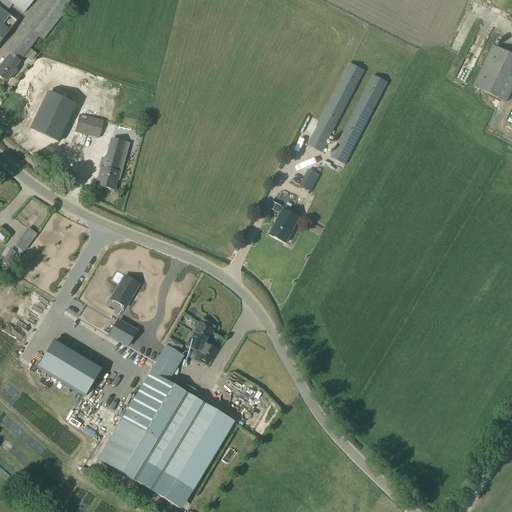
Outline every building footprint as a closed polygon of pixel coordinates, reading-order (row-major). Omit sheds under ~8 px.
[(5,0),(13,5),(23,13),(24,14),(34,0),(5,0)] [(45,0),(25,27),(42,41),(72,3),(67,0),(45,0)] [(0,10),(0,42),(16,23),(0,10)] [(42,41),(25,27),(24,27),(25,28),(5,53),(10,56),(5,62),(4,62),(0,67),(0,78),(7,84),(17,72),(16,71),(21,65),(18,63),(38,38),(42,41)] [(456,50),(463,35),(457,32),(450,48),(456,50)] [(489,94),(500,100),(507,103),(511,91),(511,55),(494,46),(474,87),(489,94)] [(349,63),(306,146),(321,154),(365,71),(349,63)] [(372,76),(330,158),(345,166),(387,84),(372,76)] [(75,107),(48,94),(30,130),(57,143),(75,107)] [(125,98),(120,111),(141,118),(145,105),(125,98)] [(95,140),(99,120),(74,115),(70,135),(95,140)] [(100,169),(96,187),(113,191),(116,181),(119,182),(125,158),(120,157),(123,143),(110,140),(103,169),(100,169)] [(289,151),(294,154),(300,143),(295,141),(289,151)] [(305,174),(298,192),(307,195),(314,177),(305,174)] [(283,212),(271,235),(285,243),(298,219),(283,212)] [(10,251),(4,261),(9,265),(16,254),(10,251)] [(124,277),(110,300),(124,309),(139,285),(124,277)] [(117,321),(108,336),(127,347),(136,332),(117,321)] [(212,332),(199,324),(185,346),(201,355),(199,359),(207,364),(215,351),(207,345),(207,346),(204,345),(212,332)] [(53,342),(37,368),(84,396),(100,370),(53,342)] [(120,422),(97,460),(178,508),(225,429),(199,413),(204,405),(190,397),(194,391),(182,383),(178,390),(164,382),(180,355),(166,346),(120,422)] [(224,351),(213,370),(218,373),(229,354),(224,351)] [(81,415),(89,419),(96,406),(88,401),(81,415)]
